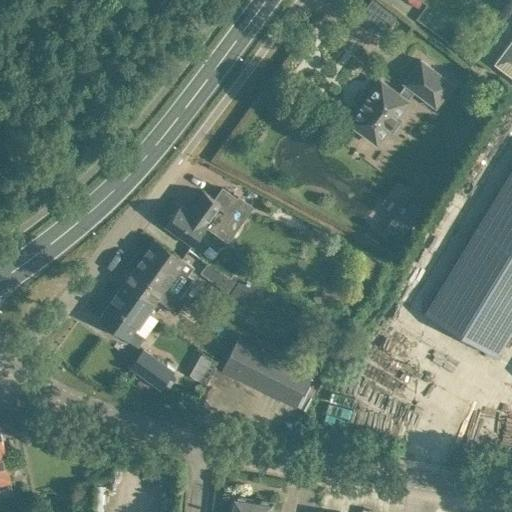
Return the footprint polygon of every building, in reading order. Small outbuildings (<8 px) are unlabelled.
[(511,36),(493,62),(511,76),(511,36)] [(350,122),(379,143),(411,100),(409,98),(414,91),(436,108),(454,83),(421,59),(404,82),(406,83),(398,93),(381,80),(368,97),(368,96),(362,105),(350,122)] [(511,171),(426,312),(496,355),(511,328),(511,171)] [(166,223),(163,226),(191,246),(206,225),(217,232),(218,231),(217,230),(232,209),(243,217),(242,218),(243,219),(252,206),(239,196),(237,198),(223,187),(215,198),(205,190),(189,212),(179,205),(172,215),(169,215),(165,220),(166,223)] [(379,229),(378,230),(397,245),(429,203),(428,202),(425,206),(410,195),(403,204),(400,208),(400,209),(383,232),(379,229)] [(329,269),(341,244),(293,222),(273,265),(286,272),(295,253),(329,269)] [(155,238),(132,270),(174,297),(175,296),(179,298),(194,277),(189,274),(195,265),(155,238)] [(208,261),(200,272),(231,294),(238,284),(248,290),(253,282),(232,272),(230,276),(208,261)] [(132,270),(118,290),(132,300),(130,304),(145,314),(146,312),(148,314),(159,299),(168,305),(179,313),(187,302),(179,298),(175,296),(174,297),(132,270)] [(115,295),(98,319),(137,347),(157,320),(148,314),(146,312),(145,314),(130,304),(132,300),(118,290),(115,295)] [(236,340),(232,348),(223,366),(295,402),(303,385),(307,376),(236,340)] [(161,388),(171,395),(177,387),(174,385),(184,371),(177,366),(174,370),(143,348),(130,366),(161,388)] [(320,349),(311,362),(323,371),(333,357),(320,349)] [(0,483),(11,482),(5,451),(3,439),(0,424),(0,483)] [(248,511),(251,498),(233,495),(230,511),(248,511)] [(251,498),(248,511),(270,511),(272,501),(251,498)]
